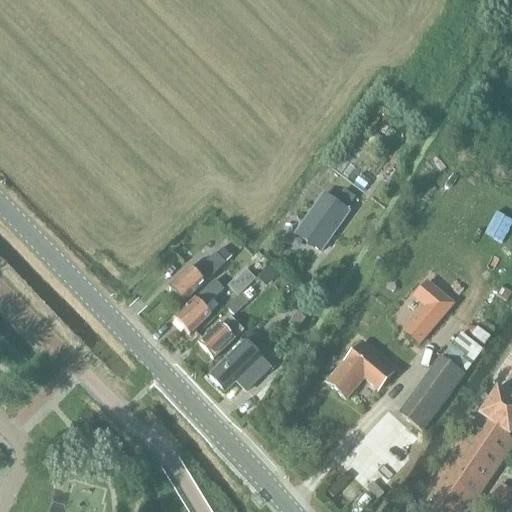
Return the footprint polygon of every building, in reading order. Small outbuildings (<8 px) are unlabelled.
[(344,191),(337,201),(346,208),(353,198),(344,191)] [(323,196),(295,236),(320,253),(348,214),(323,196)] [(215,255),(225,264),(231,258),(222,249),(215,255)] [(257,277),(269,265),(257,255),(246,267),(257,277)] [(167,289),(170,292),(167,294),(171,298),(173,295),(183,305),(224,266),(215,256),(195,275),(188,269),(167,289)] [(257,278),(265,287),(278,275),(269,267),(257,278)] [(228,288),(237,297),(241,294),(255,281),(245,271),(228,288)] [(173,321),(189,337),(210,317),(204,310),(223,292),(214,282),(173,321)] [(423,308),(403,333),(418,346),(453,306),(427,283),(413,300),(423,308)] [(241,294),(237,297),(227,308),(233,315),(248,302),(241,294)] [(296,315),(288,327),(299,333),(306,321),(296,315)] [(197,346),(213,363),(244,334),(232,321),(223,329),(219,326),(197,346)] [(444,357),(466,374),(482,351),(460,335),(444,357)] [(243,343),(207,378),(223,395),(236,383),(245,393),(268,370),(259,360),(243,343)] [(325,385),(344,402),(363,381),(378,393),(392,376),(358,347),(325,385)] [(400,418),(421,433),(462,377),(441,362),(400,418)] [(501,383),(477,419),(416,510),(419,511),(467,511),(511,448),(511,446),(511,442),(509,440),(511,436),(511,363),(510,362),(497,380),(501,383)] [(341,475),(325,493),(332,499),(348,482),(341,475)] [(491,503),(502,510),(511,493),(500,487),(491,503)]
